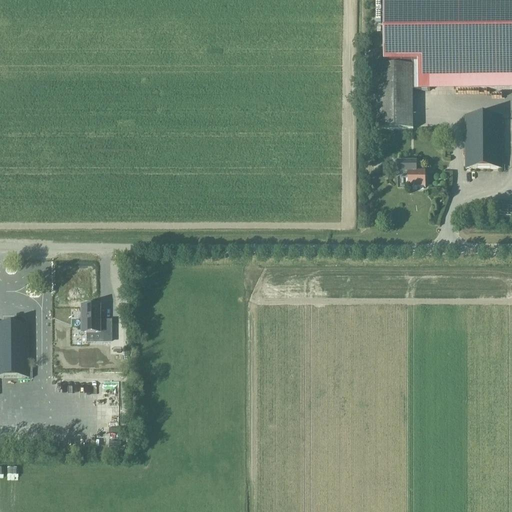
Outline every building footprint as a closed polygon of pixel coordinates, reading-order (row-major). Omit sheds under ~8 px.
[(511,0),(385,0),(387,64),(415,63),(415,66),(419,66),(419,75),(413,75),(413,91),(430,91),(430,77),(511,76),(511,0)] [(377,67),(377,131),(413,130),(413,91),(413,75),(419,75),(419,66),(415,66),(377,67)] [(466,117),(466,170),(502,170),(502,117),(466,117)] [(425,189),(425,174),(417,174),(417,163),(397,163),(397,174),(408,174),(408,189),(425,189)] [(98,308),(81,308),(81,335),(86,335),(102,335),(102,343),(110,343),(110,324),(98,324),(98,321),(98,308)] [(0,378),(28,379),(28,326),(0,326),(0,378)] [(63,367),(78,367),(78,355),(64,354),(63,367)]
